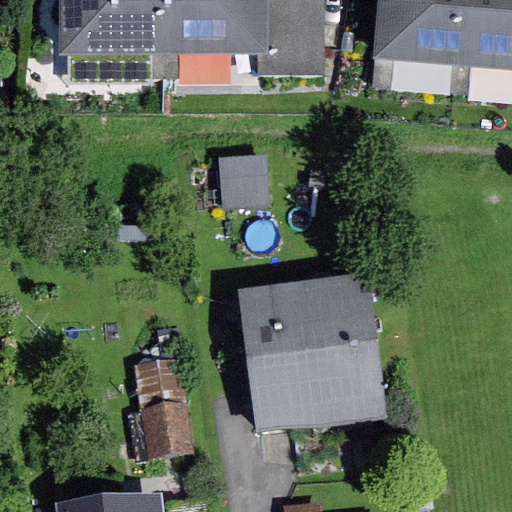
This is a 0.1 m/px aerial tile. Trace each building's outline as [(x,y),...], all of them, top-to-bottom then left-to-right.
[(277,0),(78,0),(78,64),(277,60),(277,3),(277,0)] [(511,0),(398,0),(394,65),(511,74),(511,0)] [(334,4),(277,3),(277,60),(277,81),(332,79),(334,4)] [(279,160),(230,163),(234,212),(282,209),(279,160)] [(381,280),(251,296),(269,439),(399,424),(381,280)] [(152,415),(140,417),(147,463),(203,455),(197,406),(188,407),(179,344),(142,349),(152,415)] [(175,511),(174,499),(70,511),(175,511)] [(228,511),(227,502),(182,507),(183,511),(228,511)]
